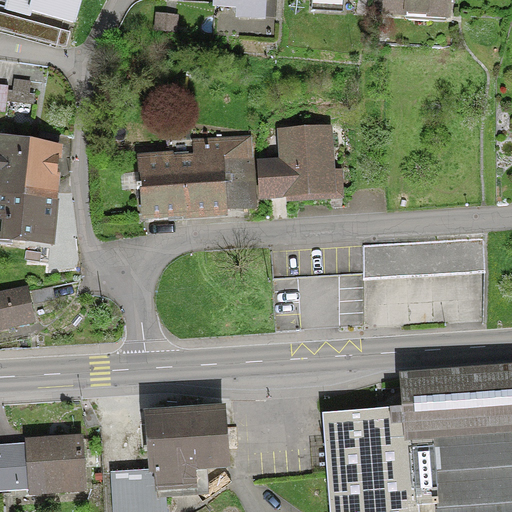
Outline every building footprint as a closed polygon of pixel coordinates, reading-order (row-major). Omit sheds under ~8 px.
[(0,0),(0,2),(8,4),(7,7),(71,24),(71,23),(70,22),(75,0),(0,0)] [(212,0),(213,6),(236,8),(236,17),(262,18),(262,0),(212,0)] [(445,17),(446,0),(384,0),(384,13),(445,17)] [(0,13),(0,32),(61,49),(64,49),(68,34),(0,13)] [(172,32),(174,19),(156,17),(155,30),(172,32)] [(27,95),(28,83),(13,81),(11,93),(6,93),(6,88),(0,86),(0,113),(3,114),(5,100),(21,102),(22,95),(27,95)] [(261,197),(329,192),(325,133),(280,135),(282,165),(259,167),(261,197)] [(0,140),(0,187),(10,188),(10,189),(53,194),(57,151),(0,140)] [(248,160),(247,140),(168,144),(169,157),(136,159),(138,187),(135,187),(135,191),(139,191),(140,218),(224,212),(224,211),(248,209),(246,160),(248,160)] [(10,188),(0,187),(0,238),(48,243),(53,194),(10,189),(10,188)] [(477,241),(361,247),(362,282),(479,276),(477,241)] [(0,328),(31,322),(24,290),(0,294),(0,328)] [(511,511),(511,370),(399,379),(401,409),(320,415),(327,511),(511,511)] [(225,466),(221,411),(146,417),(150,471),(153,471),(154,478),(109,481),(111,511),(165,511),(164,489),(194,487),(193,468),(225,466)] [(82,490),(79,440),(56,442),(56,445),(26,447),(26,449),(0,450),(0,489),(29,487),(29,494),(82,490)] [(171,510),(185,510),(185,501),(171,502),(171,510)]
